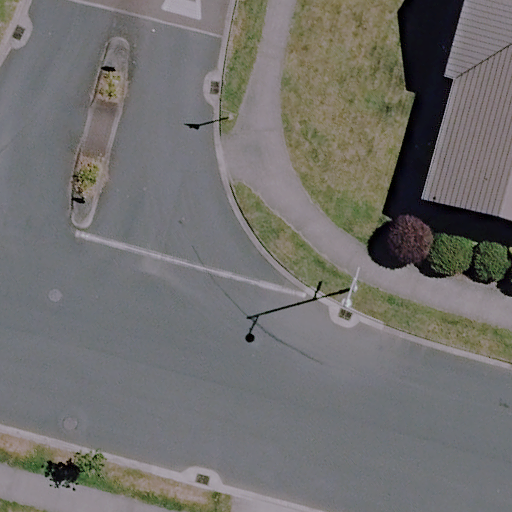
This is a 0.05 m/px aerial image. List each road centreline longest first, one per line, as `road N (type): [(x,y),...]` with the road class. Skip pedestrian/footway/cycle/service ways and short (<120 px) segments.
road 1 (tertiary): [(511,460),(53,341)]
road 2 (residential): [(142,0),(53,341)]
